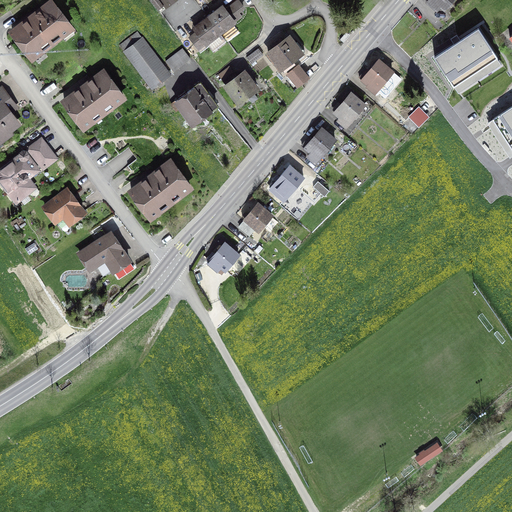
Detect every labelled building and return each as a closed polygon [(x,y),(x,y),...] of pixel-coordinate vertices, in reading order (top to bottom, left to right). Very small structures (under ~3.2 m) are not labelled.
[(156,0),(154,0),(152,2),(158,10),(162,7),(156,0)] [(157,0),(165,9),(177,0),(157,0)] [(444,10),(452,0),(428,0),(426,3),(436,11),(440,7),(444,10)] [(189,38),(198,49),(233,23),(230,19),(243,9),(237,1),(224,11),(220,5),(217,7),(213,10),(215,13),(200,24),(198,22),(196,24),(192,26),(196,32),(189,38)] [(70,29),(50,3),(11,33),(31,59),(42,51),(43,52),(44,52),(48,50),(48,46),(54,41),(57,42),(61,39),(61,38),(60,37),(70,29)] [(479,28),(434,56),(445,74),(446,73),(448,77),(447,78),(453,87),(498,58),(479,28)] [(122,45),(154,87),(170,74),(139,32),(122,45)] [(350,36),(346,33),(341,40),(344,43),(350,36)] [(296,43),(294,44),(288,37),(282,42),(280,39),(271,46),(273,49),(267,53),(280,70),(304,52),(296,43)] [(182,49),(165,62),(172,72),(189,59),(182,49)] [(246,58),(251,64),(262,55),(258,49),(246,58)] [(384,97),(399,79),(378,61),(368,72),(365,70),(358,78),(367,85),(365,87),(374,94),(377,91),(384,97)] [(307,80),(298,66),(282,77),(291,91),(307,80)] [(122,98),(102,72),(63,102),(83,128),(106,110),(108,112),(113,108),(112,106),(122,98)] [(225,86),(238,104),(256,90),(243,72),(236,77),(233,73),(222,81),(225,85),(225,86)] [(175,101),(191,124),(216,106),(199,83),(175,101)] [(0,136),(16,124),(2,106),(10,100),(2,89),(0,90),(0,136)] [(345,128),(364,105),(350,94),(340,106),(337,103),(335,107),(337,109),(333,114),(339,118),(337,121),(345,128)] [(429,108),(423,102),(415,110),(421,116),(429,108)] [(511,104),(488,121),(511,157),(511,104)] [(315,163),(334,140),(320,129),(308,143),(305,141),(301,146),(309,153),(307,156),(315,163)] [(28,149),(42,168),(55,159),(40,140),(28,149)] [(36,170),(27,157),(27,156),(27,154),(26,153),(24,151),(22,151),(20,153),(19,155),(19,156),(0,170),(0,180),(15,201),(29,191),(23,183),(26,180),(26,179),(27,178),(36,170)] [(189,188),(169,162),(130,191),(150,218),(173,200),(175,202),(180,198),(179,196),(189,188)] [(269,189),(283,201),(302,178),(288,167),(278,178),(276,176),(273,179),(276,181),(269,189)] [(324,197),(328,191),(317,181),(312,187),(324,197)] [(68,212),(74,220),(84,212),(67,190),(45,207),(56,221),(68,212)] [(258,231),(271,216),(257,204),(247,216),(244,214),(241,217),(245,220),(238,228),(248,236),(255,228),(258,231)] [(126,271),(121,264),(129,259),(111,232),(80,252),(90,268),(98,263),(106,275),(114,270),(118,276),(126,271)] [(25,249),(28,255),(37,249),(33,243),(25,249)] [(225,270),(238,255),(224,243),(214,255),(211,253),(209,256),(211,258),(207,263),(217,271),(221,267),(225,270)] [(443,449),(437,440),(415,456),(420,464),(443,449)]
